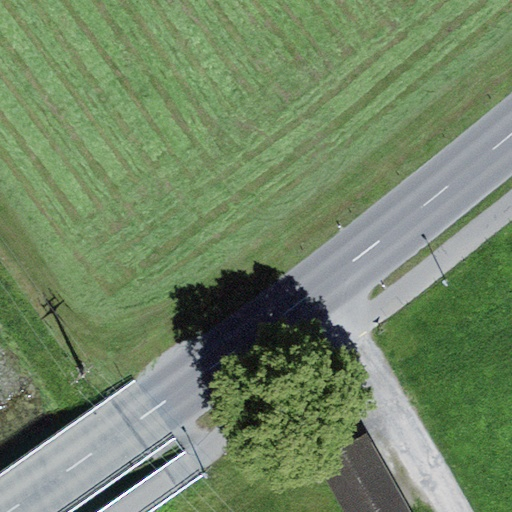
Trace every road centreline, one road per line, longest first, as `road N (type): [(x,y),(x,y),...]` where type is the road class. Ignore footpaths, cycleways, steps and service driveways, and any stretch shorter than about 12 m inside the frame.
road 1 (secondary): [(511,145),(15,511)]
road 2 (track): [(289,313),(361,344),(451,511)]
